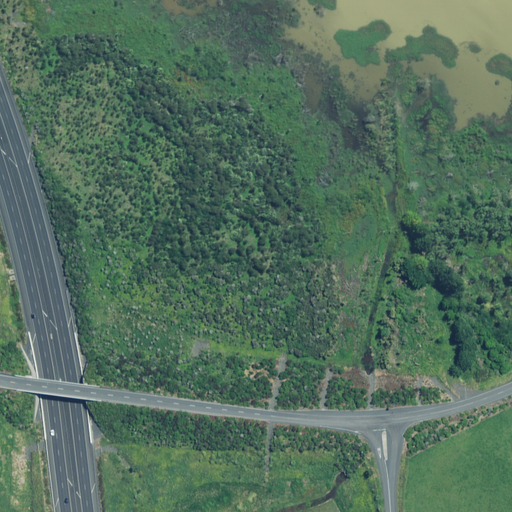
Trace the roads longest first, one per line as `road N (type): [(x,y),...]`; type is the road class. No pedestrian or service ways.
road 1 (motorway): [(0,95),(45,250),(88,511)]
road 2 (motorway): [(65,511),(37,319),(0,167)]
road 3 (unclassified): [(90,392),(308,419),(384,420)]
road 4 (residential): [(384,420),(511,387)]
